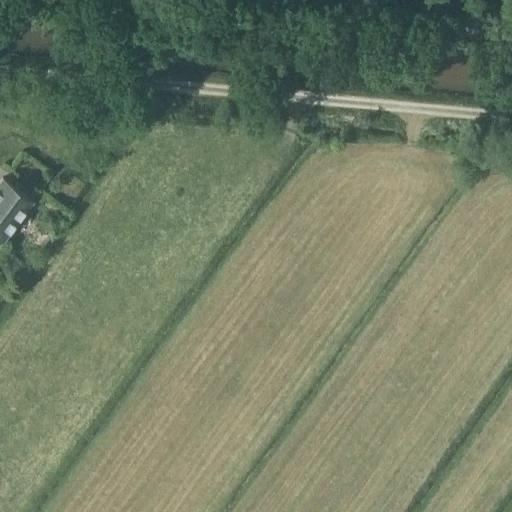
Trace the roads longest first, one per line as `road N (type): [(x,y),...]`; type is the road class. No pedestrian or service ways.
road 1 (track): [(0,63),(511,116)]
road 2 (unclassified): [(511,35),(142,0)]
